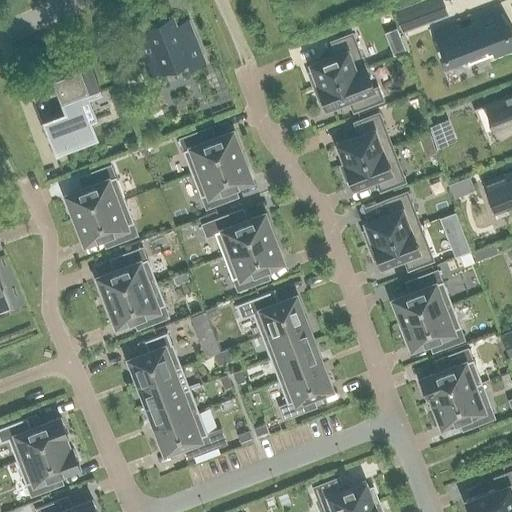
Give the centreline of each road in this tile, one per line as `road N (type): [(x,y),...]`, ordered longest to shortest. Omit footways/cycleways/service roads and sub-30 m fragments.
road 1 (residential): [(393,418),(324,211),(272,147),(244,68)]
road 2 (residential): [(169,511),(393,418)]
road 3 (residential): [(70,362),(48,314),(45,220),(33,191)]
road 4 (residential): [(137,511),(70,362)]
